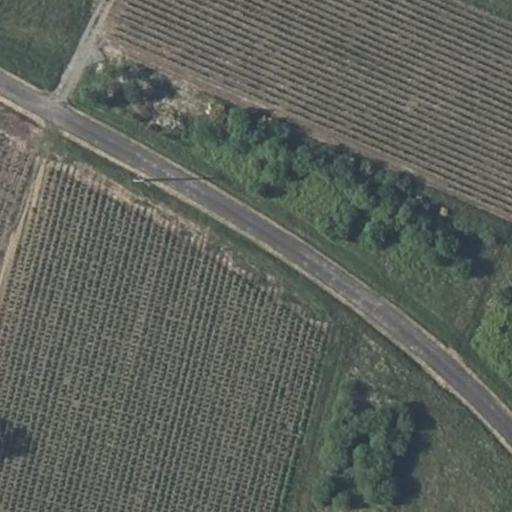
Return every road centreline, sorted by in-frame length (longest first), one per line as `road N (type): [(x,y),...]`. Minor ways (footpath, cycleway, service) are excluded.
road 1 (unclassified): [(0,87),(229,213),(345,289),(511,439)]
road 2 (track): [(0,266),(49,114),(111,0)]
